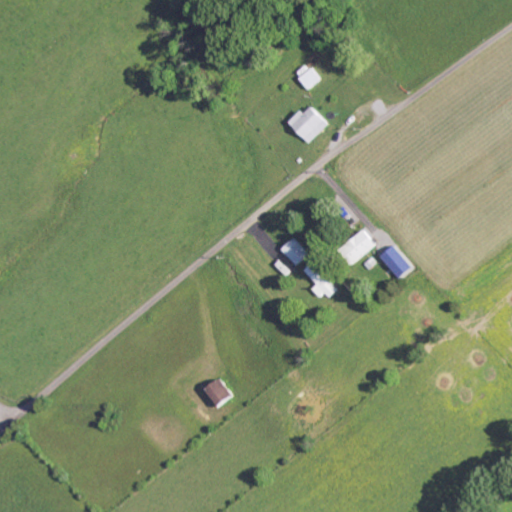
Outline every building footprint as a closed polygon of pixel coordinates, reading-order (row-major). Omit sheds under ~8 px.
[(302,78),(311,89),(323,79),(315,68),(302,78)] [(333,124),(314,104),(293,124),(312,143),(333,124)] [(380,244),(368,231),(347,250),(358,263),(380,244)] [(313,254),(298,238),(285,250),(300,266),(313,254)] [(417,268),(399,246),(386,257),(404,279),(417,268)] [(340,289),(316,262),(307,271),(321,286),(316,290),(326,301),(340,289)]
